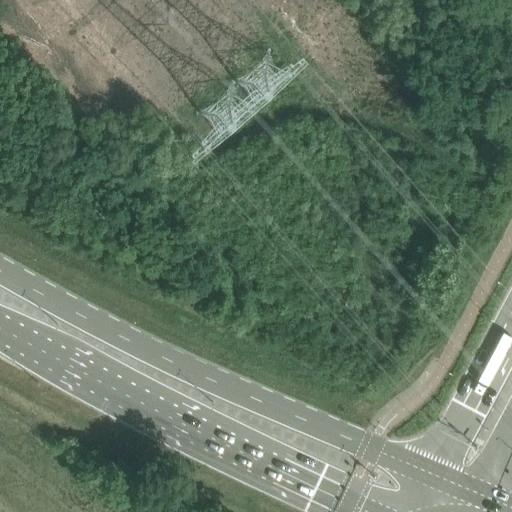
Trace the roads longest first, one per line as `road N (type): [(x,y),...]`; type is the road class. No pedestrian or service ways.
road 1 (primary): [(430,476),(170,363),(0,269)]
road 2 (primary): [(0,329),(359,511)]
road 3 (unclassified): [(511,322),(430,476)]
